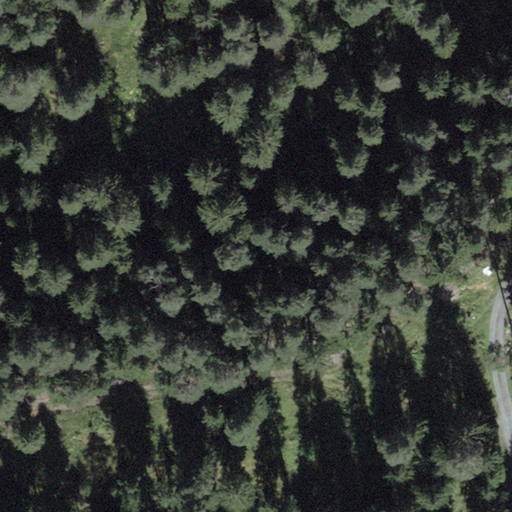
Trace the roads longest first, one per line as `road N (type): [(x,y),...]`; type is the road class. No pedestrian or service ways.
road 1 (track): [(402,402),(265,373),(0,400)]
road 2 (track): [(500,295),(302,511)]
road 3 (track): [(499,511),(493,347),(500,295),(511,281)]
